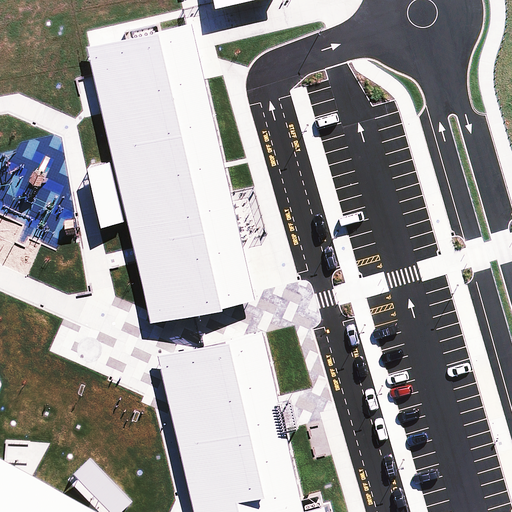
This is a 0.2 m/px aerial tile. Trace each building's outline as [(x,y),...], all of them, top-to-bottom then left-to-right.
[(214,0),(216,10),(260,0),(214,0)] [(193,19),(90,42),(99,82),(117,160),(130,219),(139,256),(151,312),(154,323),(257,300),(255,290),(243,240),(232,191),(193,19)] [(0,242),(3,241),(13,240),(8,230),(7,223),(7,210),(0,214),(0,242)] [(268,328),(162,351),(176,418),(197,511),(331,511),(329,500),(306,505),(289,426),(283,396),(268,328)] [(0,511),(93,511),(87,508),(33,478),(4,462),(0,459),(0,511)]
